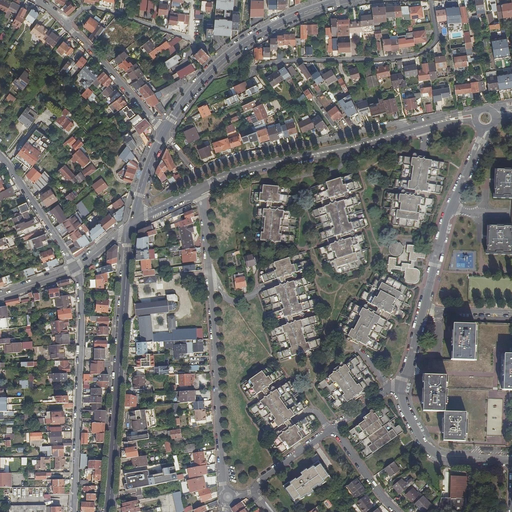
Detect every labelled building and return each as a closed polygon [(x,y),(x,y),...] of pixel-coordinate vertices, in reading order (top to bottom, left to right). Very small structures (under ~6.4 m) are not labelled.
[(4,0),(3,0),(0,0),(0,11),(1,9),(7,12),(12,3),(5,0),(4,0)] [(168,5),(169,1),(167,1),(163,0),(162,4),(159,4),(158,15),(161,15),(162,12),(163,13),(163,14),(167,15),(168,5)] [(233,10),(233,0),(216,0),(216,2),(216,9),(233,10)] [(268,0),(268,9),(277,10),(277,0),(268,0)] [(282,11),(287,9),(286,0),(277,0),(277,10),(277,14),(282,11)] [(478,10),(484,9),(482,0),(474,0),(476,12),(478,11),(478,10)] [(208,3),(208,1),(202,1),(202,4),(203,4),(202,10),(211,11),(212,3),(208,3)] [(252,3),(251,15),(263,16),(264,1),(255,1),(255,3),(252,3)] [(13,2),(12,3),(8,12),(5,17),(8,19),(12,11),(16,13),(20,6),(13,2)] [(13,23),(20,27),(25,20),(26,19),(23,18),(29,6),(24,3),(13,23)] [(64,12),(67,15),(69,14),(75,8),(74,7),(73,7),(71,5),(69,3),(66,5),(61,9),(64,12)] [(503,18),(508,17),(511,16),(511,4),(511,3),(501,5),(503,18)] [(380,21),(386,20),(386,17),(385,7),(385,6),(382,7),(383,8),(378,9),(380,21)] [(394,6),(385,7),(386,17),(395,16),(394,7),(394,6)] [(395,16),(395,18),(402,17),(402,15),(401,7),(401,6),(394,7),(395,16)] [(409,8),(411,19),(414,18),(420,17),(419,6),(409,8)] [(405,15),(405,16),(405,20),(411,19),(409,8),(409,7),(401,7),(402,15),(405,15)] [(459,7),(451,8),(451,10),(450,10),(451,13),(452,15),(448,16),(449,22),(451,22),(451,21),(455,20),(456,24),(461,23),(459,7)] [(378,9),(378,8),(372,8),(372,15),(373,22),(380,21),(378,9)] [(440,21),(447,20),(445,8),(441,9),(441,10),(438,11),(440,21)] [(26,19),(25,20),(32,24),(40,14),(33,9),(26,19)] [(175,24),(176,21),(184,22),(185,22),(185,23),(188,23),(189,18),(189,15),(170,12),(169,23),(175,24)] [(112,14),(107,13),(101,20),(105,23),(112,14)] [(360,25),(374,24),(373,22),(372,15),(364,16),(364,15),(360,15),(360,22),(360,25)] [(489,30),(500,29),(498,22),(494,23),(494,25),(492,25),(492,24),(493,24),(492,15),(487,15),(489,30)] [(87,31),(91,34),(98,24),(101,20),(95,16),(93,19),(90,18),(84,26),(88,29),(87,31)] [(215,20),(213,35),(231,36),(231,29),(232,20),(215,19),(215,20)] [(31,32),(42,40),(43,39),(49,31),(45,28),(43,28),(37,24),(31,32)] [(89,38),(94,42),(105,29),(105,28),(104,29),(99,26),(100,25),(98,24),(91,34),(89,38)] [(307,25),(307,34),(317,34),(317,25),(307,25)] [(337,36),(338,36),(343,36),(350,35),(349,33),(349,26),(338,27),(338,25),(337,25),(337,34),(337,35),(337,36)] [(116,49),(125,41),(115,31),(117,29),(114,26),(105,33),(112,41),(110,43),(116,49)] [(61,39),(50,30),(49,31),(43,39),(54,47),(61,39)] [(413,32),(414,43),(425,42),(423,31),(413,32)] [(406,46),(414,45),(414,43),(413,32),(406,33),(407,35),(405,35),(406,46)] [(161,40),(163,43),(173,35),(168,34),(167,35),(161,40)] [(289,45),(300,45),(300,39),(295,39),(295,34),(290,35),(289,45)] [(284,36),(277,36),(277,39),(277,45),(283,45),(283,46),(285,46),(286,45),(289,45),(290,35),(284,35),(284,36)] [(406,46),(405,35),(398,36),(400,47),(406,46)] [(466,53),(467,55),(472,54),(470,42),(473,42),(472,37),(469,38),(469,36),(464,37),(465,47),(466,53)] [(169,46),(170,46),(171,47),(173,46),(182,39),(178,37),(177,37),(167,43),(166,41),(157,47),(158,48),(152,52),(152,51),(149,53),(153,59),(156,57),(154,55),(160,50),(161,52),(165,49),(166,49),(167,48),(169,46)] [(392,51),(393,51),(391,40),(390,40),(390,39),(382,40),(384,50),(392,50),(392,51)] [(393,51),(400,50),(398,39),(391,40),(393,51)] [(484,51),(482,51),(483,53),(487,52),(491,51),(490,46),(490,47),(488,39),(483,40),(484,47),(483,48),(484,51)] [(148,53),(154,47),(148,40),(142,45),(144,47),(142,49),(143,51),(144,52),(146,50),(148,53)] [(64,42),(57,50),(63,54),(65,52),(69,56),(73,50),(64,42)] [(171,47),(166,50),(171,57),(177,54),(178,53),(173,46),(171,47)] [(209,56),(202,49),(193,56),(201,64),(205,60),(209,56)] [(263,57),(263,49),(254,49),(250,52),(249,67),(255,65),(253,59),(255,59),(255,60),(256,61),(256,59),(263,59),(263,57)] [(114,58),(119,64),(124,60),(128,57),(123,51),(114,58)] [(171,57),(162,63),(166,70),(181,60),(177,54),(171,57)] [(446,67),(445,56),(440,57),(440,56),(434,58),(436,69),(446,67)] [(455,67),(468,65),(468,62),(467,56),(454,57),(455,67)] [(87,61),(82,57),(68,75),(70,78),(79,67),(82,68),(87,61)] [(73,62),(70,59),(61,71),(57,76),(59,77),(61,74),(60,74),(62,72),(63,73),(64,71),(65,72),(73,62)] [(119,64),(118,65),(121,69),(123,67),(126,71),(132,66),(130,62),(128,64),(124,60),(119,64)] [(177,72),(180,79),(197,70),(193,63),(177,72)] [(417,71),(419,81),(430,79),(428,63),(422,64),(423,70),(417,71)] [(134,82),(143,76),(135,64),(132,66),(126,71),(134,82)] [(307,79),(311,76),(303,64),(299,66),(303,73),(307,79)] [(435,64),(428,65),(429,70),(431,80),(437,79),(435,64)] [(379,66),(375,67),(378,78),(390,75),(388,65),(382,66),(382,67),(379,68),(379,66)] [(82,84),(87,89),(88,88),(94,82),(98,78),(94,74),(95,74),(85,66),(79,74),(85,80),(82,84)] [(284,66),(278,70),(281,74),(284,79),(285,80),(286,82),(292,77),(286,70),(284,66)] [(291,66),(286,70),(292,77),(297,73),(291,66)] [(511,84),(511,77),(508,78),(508,75),(510,75),(509,67),(506,67),(506,66),(505,66),(505,67),(504,68),(506,78),(503,79),(503,75),(502,75),(504,88),(510,87),(510,85),(511,84)] [(374,86),(375,88),(380,87),(378,78),(375,67),(365,70),(369,88),(374,86)] [(352,81),(360,78),(357,68),(349,70),(352,81)] [(161,79),(169,74),(167,70),(158,75),(161,79)] [(266,78),(272,87),(284,79),(281,74),(278,70),(266,78)] [(321,76),(327,85),(336,78),(331,70),(328,72),(328,73),(326,74),(326,73),(321,76)] [(311,76),(313,78),(316,83),(317,84),(323,80),(318,71),(311,76)] [(14,82),(24,90),(30,81),(27,79),(30,75),(24,72),(20,78),(18,76),(14,82)] [(98,78),(94,82),(95,84),(96,84),(99,87),(102,83),(108,77),(105,74),(104,72),(98,78)] [(407,86),(406,80),(403,80),(402,74),(398,75),(400,87),(407,86)] [(132,83),(136,90),(138,89),(146,84),(151,80),(150,80),(149,81),(144,75),(143,76),(134,82),(132,83)] [(391,76),(394,89),(400,87),(398,75),(391,76)] [(484,89),(483,89),(483,84),(482,81),(478,75),(473,76),(472,75),(470,75),(471,84),(472,93),(478,92),(478,90),(484,89)] [(486,77),(488,91),(499,89),(497,76),(497,75),(486,77)] [(108,77),(102,83),(105,86),(103,88),(105,90),(108,87),(110,85),(112,83),(110,81),(111,80),(108,77)] [(342,78),(337,80),(341,87),(346,96),(350,94),(342,78)] [(284,79),(272,87),(274,89),(279,86),(278,84),(285,80),(284,79)] [(179,86),(175,82),(154,94),(144,99),(151,107),(153,105),(163,116),(165,112),(159,102),(157,99),(179,86)] [(245,82),(230,89),(234,96),(248,89),(245,82)] [(314,88),(318,94),(322,92),(317,84),(316,83),(311,86),(313,88),(314,88)] [(143,97),(144,99),(154,94),(146,84),(138,89),(143,95),(143,96),(143,97)] [(471,84),(455,85),(456,94),(463,94),(463,99),(465,98),(465,93),(470,93),(471,98),(473,98),(472,93),(471,84)] [(114,91),(112,88),(110,89),(108,87),(105,90),(103,92),(108,97),(109,96),(114,91)] [(432,87),(421,88),(422,93),(423,93),(423,97),(429,96),(428,92),(429,92),(430,97),(433,96),(432,90),(432,87)] [(309,88),(303,92),(309,99),(313,96),(311,94),(312,93),(309,88)] [(434,101),(438,101),(438,98),(442,98),(451,96),(449,88),(432,90),(433,96),(434,101)] [(121,95),(116,90),(114,91),(109,96),(113,100),(111,101),(112,102),(121,95)] [(379,90),(376,91),(371,92),(374,103),(383,100),(381,93),(380,93),(379,90)] [(91,96),(85,91),(81,95),(87,100),(88,99),(91,96)] [(337,100),(330,91),(327,93),(334,102),(337,100)] [(10,93),(6,99),(9,102),(11,99),(15,102),(17,99),(17,98),(10,93)] [(415,98),(405,100),(406,109),(422,106),(421,93),(415,94),(415,98)] [(127,105),(121,97),(109,106),(115,114),(127,105)] [(351,112),(356,110),(351,100),(349,101),(347,97),(338,102),(348,117),(353,114),(351,112)] [(395,98),(384,100),(387,113),(391,112),(391,114),(394,113),(394,111),(397,110),(395,98)] [(242,106),(244,110),(249,108),(254,106),(255,107),(262,104),(263,104),(261,101),(258,103),(255,105),(254,102),(256,102),(255,100),(242,106)] [(364,115),(367,114),(371,113),(367,101),(355,104),(360,116),(364,115)] [(263,119),(268,117),(262,104),(255,107),(253,108),(255,114),(258,121),(263,119)] [(29,113),(32,109),(28,106),(18,119),(21,121),(22,120),(27,123),(25,125),(28,128),(35,118),(29,113)] [(116,115),(119,119),(126,113),(130,119),(135,115),(131,109),(130,110),(127,106),(116,115)] [(327,113),(333,121),(339,117),(339,119),(343,116),(336,106),(327,113)] [(65,108),(55,121),(69,132),(74,125),(65,117),(70,111),(65,108)] [(200,111),(203,118),(211,114),(208,108),(200,111)] [(327,113),(324,108),(321,110),(325,115),(333,126),(336,124),(333,121),(327,113)] [(39,115),(32,109),(29,113),(35,118),(36,118),(39,115)] [(14,113),(13,112),(12,112),(11,114),(8,111),(2,119),(0,121),(4,124),(10,116),(11,116),(14,113)] [(250,116),(253,124),(258,121),(255,114),(250,116)] [(143,120),(139,115),(131,121),(135,126),(143,120)] [(270,141),(280,138),(279,137),(276,124),(273,115),(268,117),(263,119),(270,141)] [(311,120),(310,118),(309,118),(307,115),(302,118),(303,120),(302,120),(302,121),(298,123),(303,132),(315,127),(311,120)] [(327,128),(318,115),(311,120),(315,127),(316,126),(319,130),(322,128),(323,129),(324,128),(325,129),(327,128)] [(137,132),(141,137),(144,134),(143,132),(144,132),(147,129),(151,125),(148,122),(145,119),(143,120),(135,126),(134,127),(137,132)] [(253,124),(256,132),(260,144),(270,141),(263,119),(258,121),(253,124)] [(294,122),(285,124),(286,125),(288,134),(293,133),(293,132),(296,131),(296,132),(297,132),(294,122)] [(189,143),(200,138),(193,123),(186,126),(188,130),(191,128),(191,129),(184,132),(187,138),(185,139),(185,140),(186,144),(189,143)] [(283,135),(284,135),(288,134),(286,125),(281,127),(282,127),(281,127),(280,123),(276,124),(279,137),(283,136),(283,135)] [(224,127),(226,134),(235,130),(233,124),(224,127)] [(53,140),(37,128),(15,158),(30,169),(53,140)] [(138,146),(144,142),(141,137),(137,132),(131,136),(137,145),(138,146)] [(253,133),(251,134),(254,141),(255,141),(256,144),(256,143),(258,147),(261,146),(260,144),(256,132),(253,133)] [(131,136),(129,133),(122,138),(130,150),(131,150),(132,151),(136,148),(135,147),(137,145),(131,136)] [(228,139),(231,147),(240,144),(238,136),(228,139)] [(67,141),(63,144),(65,146),(68,143),(71,146),(76,141),(73,137),(67,141)] [(228,139),(228,138),(213,143),(216,153),(231,147),(228,139)] [(82,146),(85,144),(80,139),(74,146),(78,150),(82,146)] [(203,145),(197,147),(202,159),(211,155),(210,150),(211,149),(210,145),(205,147),(204,143),(202,144),(203,145)] [(78,150),(87,159),(89,157),(85,153),(86,151),(82,146),(78,150)] [(170,171),(175,167),(173,161),(167,148),(165,153),(162,159),(170,171)] [(73,157),(71,159),(75,163),(77,160),(84,168),(87,165),(86,164),(89,162),(89,163),(90,162),(87,159),(78,150),(77,151),(74,155),(72,156),(73,157)] [(432,207),(433,200),(428,199),(429,193),(440,194),(441,187),(437,186),(439,170),(443,171),(444,163),(426,160),(425,159),(425,157),(416,156),(416,155),(415,154),(414,154),(413,154),(412,155),(412,156),(413,157),(413,158),(413,159),(399,157),(398,164),(403,165),(400,181),(396,180),(395,188),(403,189),(403,191),(401,192),(401,193),(401,194),(402,195),(387,193),(386,201),(391,202),(389,217),(393,218),(392,226),(420,230),(421,222),(425,222),(427,207),(432,207)] [(171,184),(176,181),(172,175),(170,171),(162,159),(161,161),(159,165),(168,178),(171,184)] [(131,160),(127,164),(128,166),(127,167),(128,168),(129,167),(137,170),(139,165),(131,160)] [(59,170),(69,182),(75,176),(65,165),(59,170)] [(86,179),(96,171),(92,165),(81,173),(86,179)] [(156,172),(162,181),(166,187),(166,188),(171,184),(168,178),(159,165),(157,169),(156,172)] [(128,168),(127,170),(127,171),(123,170),(117,173),(133,179),(137,170),(129,167),(128,168)] [(52,180),(51,178),(45,171),(41,175),(33,168),(27,175),(35,182),(33,184),(39,191),(52,180)] [(511,170),(511,171),(510,171),(504,171),(504,170),(497,170),(496,176),(495,183),(495,190),(494,190),(494,197),(503,197),(503,196),(510,196),(510,197),(511,197),(511,170)] [(69,182),(71,185),(77,180),(80,184),(86,179),(81,173),(80,172),(75,176),(69,182)] [(176,181),(177,182),(182,179),(178,172),(172,175),(176,181)] [(117,173),(117,174),(120,179),(132,183),(132,181),(133,179),(117,173)] [(347,193),(360,188),(358,181),(352,183),(350,175),(316,186),(318,194),(314,195),(316,203),(321,201),(323,207),(312,211),(314,218),(319,217),(324,232),(319,233),(322,241),(327,239),(329,246),(318,249),(320,256),(325,255),(330,270),(334,269),(336,276),(363,267),(361,260),(364,259),(360,244),(365,242),(362,235),(351,238),(350,236),(352,236),(353,236),(354,235),(354,233),(353,233),(352,232),(352,231),(366,226),(363,219),(358,220),(353,206),(358,204),(356,196),(346,200),(345,197),(346,198),(347,198),(348,197),(349,196),(348,195),(348,194),(347,194),(347,193)] [(108,187),(102,179),(92,186),(98,194),(108,187)] [(270,186),(261,185),(261,186),(262,186),(262,193),(260,193),(257,193),(256,201),(260,201),(259,209),(258,217),(262,217),(264,218),(262,233),(261,233),(258,232),(257,241),(293,243),(294,235),(289,235),(287,234),(289,219),(290,219),(293,220),(294,212),(282,211),(279,210),(280,203),(283,203),(292,204),(293,196),(289,196),(289,195),(288,195),(287,195),(287,187),(270,186)] [(0,192),(0,200),(14,194),(11,188),(5,190),(0,192)] [(48,206),(57,200),(50,190),(41,197),(43,201),(44,200),(48,206)] [(69,203),(78,195),(74,190),(66,198),(69,203)] [(121,201),(120,199),(111,205),(112,206),(113,206),(115,209),(120,206),(121,208),(125,205),(127,198),(125,198),(121,201)] [(17,213),(18,215),(30,210),(26,203),(18,206),(21,212),(17,213)] [(62,222),(67,218),(58,205),(49,211),(58,225),(62,222)] [(125,205),(121,208),(112,215),(116,221),(117,222),(122,221),(124,212),(125,205)] [(182,219),(183,221),(192,218),(194,217),(192,211),(184,214),(185,216),(184,216),(184,217),(184,218),(182,219)] [(30,219),(29,217),(28,216),(27,212),(23,214),(17,217),(14,219),(16,225),(21,223),(30,219)] [(73,215),(81,226),(84,224),(82,221),(76,213),(73,215)] [(104,234),(106,232),(105,230),(116,221),(112,215),(110,213),(89,231),(91,234),(89,235),(94,242),(104,234)] [(67,218),(62,222),(70,234),(77,229),(81,226),(73,215),(67,218)] [(192,224),(194,223),(192,218),(183,221),(180,222),(175,224),(177,229),(179,228),(181,227),(192,224)] [(16,225),(19,231),(35,225),(33,220),(21,224),(21,223),(16,225)] [(105,230),(106,232),(118,223),(117,222),(116,221),(105,230)] [(81,226),(86,233),(89,231),(84,224),(81,226)] [(194,231),(192,224),(181,227),(179,228),(184,250),(194,249),(190,231),(194,231)] [(487,253),(496,253),(496,252),(503,252),(503,254),(511,254),(511,252),(511,246),(511,247),(511,239),(511,232),(511,227),(504,227),(502,227),(497,227),(497,226),(489,226),(489,231),(488,231),(488,247),(487,247),(487,253)] [(140,235),(149,232),(148,229),(150,229),(150,227),(139,231),(139,232),(138,236),(140,235)] [(74,242),(82,236),(77,229),(70,234),(69,235),(74,242)] [(40,231),(23,237),(24,239),(34,235),(35,237),(42,235),(41,232),(43,232),(42,230),(41,231),(40,231)] [(138,238),(138,240),(140,240),(143,239),(154,236),(156,235),(154,231),(149,232),(140,235),(138,236),(138,238)] [(45,234),(29,240),(32,250),(48,244),(46,240),(47,240),(45,234)] [(86,234),(84,236),(89,243),(92,242),(86,234)] [(89,243),(84,236),(83,235),(82,236),(74,242),(77,245),(70,250),(73,254),(84,247),(89,243)] [(140,252),(149,251),(148,242),(154,242),(154,236),(143,239),(140,240),(138,240),(137,245),(137,252),(140,252)] [(0,251),(8,248),(6,243),(0,245),(0,251)] [(394,243),(392,244),(391,245),(390,246),(389,248),(390,250),(390,251),(391,252),(392,254),(393,254),(394,255),(396,255),(397,255),(398,254),(399,254),(400,253),(401,251),(402,249),(401,248),(401,246),(401,245),(400,244),(398,244),(397,243),(395,243),(394,243)] [(115,245),(107,252),(107,257),(107,260),(107,266),(112,265),(117,263),(118,247),(115,245)] [(409,261),(412,261),(415,261),(417,262),(417,258),(425,259),(426,252),(419,251),(418,253),(414,253),(415,246),(408,245),(407,252),(410,253),(409,261)] [(85,251),(86,250),(84,247),(73,254),(75,258),(85,251)] [(40,253),(44,263),(46,262),(50,261),(54,259),(51,249),(40,253)] [(155,259),(154,250),(149,251),(140,252),(137,252),(136,256),(136,262),(141,261),(150,260),(151,260),(155,259)] [(196,261),(196,258),(195,254),(183,256),(183,263),(196,261)] [(324,338),(319,339),(314,325),(318,323),(316,316),(302,320),(300,313),(318,306),(316,299),(312,300),(307,285),(311,284),(309,277),(296,281),(294,274),(311,268),(309,260),(304,262),(301,254),(264,266),(267,274),(262,275),(265,284),(279,279),(281,286),(263,292),(265,299),(269,298),(274,313),(270,314),(272,321),(287,317),(289,325),(270,331),(272,338),(277,337),(282,352),(277,353),(280,361),(326,345),(324,338)] [(248,267),(257,265),(255,257),(254,255),(245,257),(248,267)] [(391,272),(392,269),(392,265),(396,266),(397,258),(389,258),(389,265),(385,264),(384,271),(391,272)] [(141,261),(142,272),(143,271),(151,271),(150,260),(141,261)] [(416,269),(414,269),(409,268),(409,265),(409,264),(402,263),(402,268),(401,271),(405,272),(405,274),(406,274),(406,278),(405,278),(404,279),(404,280),(405,281),(406,283),(407,283),(409,284),(410,283),(413,283),(413,284),(415,284),(417,284),(418,283),(419,282),(419,280),(419,279),(418,279),(419,275),(420,275),(420,274),(420,273),(419,272),(418,270),(417,270),(416,269)] [(107,266),(97,269),(98,275),(99,275),(107,273),(113,272),(112,265),(107,266)] [(26,277),(28,276),(33,274),(31,267),(24,270),(26,277)] [(108,283),(107,273),(99,275),(96,276),(97,289),(104,288),(104,283),(108,283)] [(2,286),(12,282),(10,275),(4,277),(0,278),(0,286),(2,286)] [(377,352),(381,345),(376,343),(384,329),(388,331),(392,324),(387,322),(391,315),(401,320),(405,313),(400,311),(408,297),(404,295),(408,288),(383,275),(379,282),(375,280),(368,294),(364,291),(360,298),(368,303),(367,305),(365,305),(364,306),(364,307),(364,308),(365,309),(365,310),(351,302),(348,309),(352,312),(344,326),(340,323),(336,330),(350,337),(349,339),(348,338),(347,338),(347,339),(347,341),(347,342),(349,342),(349,341),(350,341),(357,344),(358,342),(377,352)] [(155,276),(144,277),(145,284),(157,283),(156,276),(155,276)] [(245,277),(236,279),(235,279),(236,288),(247,287),(245,277)] [(73,283),(73,281),(70,279),(58,282),(59,287),(73,283)] [(49,290),(51,298),(56,298),(64,296),(63,292),(59,293),(58,288),(49,290)] [(56,298),(58,310),(63,309),(70,308),(68,300),(67,300),(66,296),(64,296),(56,298)] [(97,300),(96,311),(111,312),(112,307),(108,307),(109,301),(97,300)] [(138,316),(146,315),(169,313),(169,311),(173,311),(174,310),(175,309),(176,308),(176,307),(176,305),(175,304),(175,303),(173,302),(172,302),(168,302),(167,301),(134,305),(136,316),(138,316)] [(65,319),(65,320),(69,319),(72,319),(71,315),(73,315),(72,308),(70,308),(63,309),(63,311),(58,312),(60,320),(65,319)] [(146,315),(138,316),(141,343),(154,341),(154,342),(166,342),(193,340),(199,340),(198,336),(197,329),(176,330),(175,317),(169,317),(170,334),(153,335),(151,316),(146,317),(146,315)] [(98,321),(98,322),(100,322),(100,327),(108,327),(109,327),(109,317),(91,316),(90,321),(98,321)] [(65,320),(52,321),(54,334),(56,334),(68,332),(67,326),(67,325),(66,326),(65,320)] [(453,361),(475,361),(476,325),(454,325),(453,361)] [(98,328),(97,336),(108,335),(108,334),(110,334),(111,331),(108,331),(108,327),(100,327),(100,328),(98,328)] [(56,334),(57,345),(64,345),(69,345),(68,332),(56,334)] [(179,354),(187,353),(192,353),(204,352),(203,340),(199,340),(193,340),(166,342),(166,348),(175,348),(175,359),(179,359),(179,354)] [(10,344),(6,344),(7,354),(21,353),(20,343),(14,343),(10,344)] [(147,357),(146,343),(136,344),(136,357),(147,357)] [(57,345),(50,346),(51,358),(64,357),(64,345),(57,345)] [(105,349),(94,349),(94,359),(105,360),(105,349)] [(318,384),(323,391),(327,388),(336,400),(332,403),(336,410),(353,398),(355,401),(362,395),(362,396),(363,396),(364,396),(365,395),(365,394),(365,393),(364,392),(363,392),(362,391),(376,381),(358,356),(359,356),(357,353),(352,356),(353,357),(344,363),(343,362),(342,362),(341,362),(340,362),(340,363),(340,364),(340,365),(333,370),(335,372),(318,384)] [(68,361),(55,361),(55,366),(59,366),(59,372),(70,372),(69,367),(68,367),(68,361)] [(91,374),(100,375),(103,375),(105,361),(92,361),(91,374)] [(169,369),(169,366),(165,366),(154,367),(155,376),(169,375),(169,372),(169,369)] [(283,376),(278,369),(274,373),(269,366),(246,383),(250,389),(249,390),(246,393),(251,399),(256,396),(260,402),(251,408),(256,415),(258,413),(260,412),(264,418),(268,425),(267,426),(265,427),(269,434),(276,429),(280,426),(284,433),(279,436),(269,443),(274,449),(277,448),(278,447),(282,453),(312,432),(307,426),(309,425),(311,423),(307,417),(295,425),(291,419),(306,407),(302,401),(298,403),(297,404),(293,398),(288,392),(289,391),(293,388),(289,382),(277,390),(272,393),(268,387),(272,384),(283,376)] [(67,373),(50,374),(50,378),(54,378),(54,382),(67,382),(67,373)] [(190,374),(179,375),(180,385),(180,386),(187,385),(192,385),(192,378),(190,378),(190,374)] [(425,375),(423,411),(444,411),(446,411),(447,376),(425,375)] [(145,376),(143,376),(133,377),(134,390),(145,390),(145,376)] [(18,389),(28,389),(28,382),(28,381),(18,381),(18,389)] [(272,393),(277,390),(276,389),(276,388),(276,387),(276,386),(275,386),(274,386),(273,386),(272,384),(268,387),(272,393)] [(194,391),(180,392),(180,403),(193,402),(195,402),(194,391)] [(131,407),(135,407),(136,398),(132,396),(132,395),(126,395),(125,401),(125,407),(131,407)] [(205,409),(204,401),(195,402),(193,402),(194,410),(195,410),(205,409)] [(372,415),(369,417),(349,431),(353,438),(357,435),(366,448),(362,451),(367,457),(402,432),(398,426),(394,429),(386,417),(386,415),(390,413),(385,406),(374,414),(373,413),(374,413),(374,412),(373,410),(372,410),(371,410),(370,411),(370,412),(370,413),(372,415)] [(208,416),(207,409),(205,409),(195,410),(196,416),(196,418),(206,416),(208,416)] [(82,423),(90,423),(93,423),(105,423),(106,411),(101,411),(92,410),(83,410),(83,413),(90,413),(90,412),(96,412),(95,421),(94,421),(94,420),(91,419),(82,419),(82,423)] [(131,412),(132,421),(146,419),(145,410),(131,412)] [(447,411),(446,411),(444,411),(443,441),(465,441),(466,440),(466,412),(447,411)] [(132,421),(134,432),(136,431),(147,430),(146,419),(132,421)] [(205,425),(205,421),(197,422),(192,423),(180,424),(176,425),(174,425),(151,429),(151,431),(196,423),(197,426),(204,425),(205,425)] [(95,427),(95,434),(104,434),(105,427),(105,423),(93,423),(93,427),(95,427)] [(280,426),(276,429),(277,431),(277,432),(276,432),(277,433),(277,434),(278,435),(279,435),(279,436),(284,433),(280,426)] [(47,427),(47,432),(47,435),(50,435),(50,443),(62,442),(61,428),(50,428),(50,427),(47,427)] [(167,431),(168,436),(170,436),(171,438),(173,438),(174,439),(181,438),(180,429),(167,431)] [(31,433),(31,447),(42,447),(42,443),(44,443),(44,440),(42,440),(42,433),(31,433)] [(96,443),(103,443),(104,437),(104,434),(95,434),(95,435),(97,435),(96,443)] [(184,453),(194,451),(193,443),(183,445),(184,453)] [(125,448),(125,450),(125,451),(121,452),(121,453),(120,459),(127,458),(133,457),(138,456),(136,446),(125,448)] [(204,461),(203,452),(193,453),(188,454),(190,468),(195,467),(205,465),(206,465),(206,461),(204,461)] [(288,482),(283,486),(295,503),(301,499),(301,498),(307,494),(308,495),(313,491),(312,489),(317,485),(318,486),(324,482),(325,483),(331,478),(318,461),(320,459),(316,453),(309,458),(314,464),(312,465),(312,466),(307,470),(306,468),(300,473),(302,475),(296,479),(295,478),(289,482),(288,482)] [(101,469),(102,461),(89,461),(88,461),(88,458),(86,457),(86,454),(81,454),(80,469),(85,469),(85,466),(88,466),(88,468),(86,468),(86,469),(93,469),(96,469),(101,469)] [(131,462),(132,467),(132,468),(148,466),(146,455),(138,456),(133,457),(134,462),(131,462)] [(50,463),(50,457),(43,457),(40,457),(40,460),(36,460),(36,465),(34,465),(34,470),(39,470),(45,470),(45,463),(50,463)] [(393,462),(384,469),(390,477),(399,471),(393,462)] [(190,468),(188,468),(189,478),(198,476),(206,474),(205,465),(195,467),(190,468)] [(177,480),(177,478),(176,476),(175,471),(174,466),(162,468),(163,472),(148,474),(147,468),(124,472),(126,481),(124,482),(126,490),(140,488),(177,480)] [(12,473),(0,473),(0,487),(8,488),(12,488),(12,473)] [(449,498),(448,498),(448,499),(465,499),(466,490),(467,490),(467,486),(466,486),(466,477),(449,477),(449,498)] [(188,481),(191,492),(204,489),(201,478),(188,481)] [(365,491),(356,479),(346,486),(355,499),(365,491)] [(393,486),(399,494),(407,487),(401,479),(393,486)] [(140,488),(126,490),(126,494),(131,493),(133,501),(137,500),(142,499),(140,488)] [(208,488),(198,491),(201,502),(206,501),(205,499),(207,499),(211,498),(208,488)] [(406,495),(412,502),(419,495),(413,489),(406,495)] [(180,491),(172,493),(175,511),(179,511),(184,510),(183,508),(180,491)] [(370,502),(365,496),(355,503),(361,511),(365,511),(372,507),(368,503),(370,502)] [(414,505),(421,511),(424,511),(428,508),(431,505),(423,497),(414,505)] [(448,498),(441,498),(438,511),(446,511),(465,511),(465,499),(448,499),(448,498)] [(138,511),(140,511),(137,500),(133,501),(122,504),(123,508),(121,508),(122,511),(138,511)] [(242,500),(235,505),(231,508),(233,511),(239,511),(240,511),(243,509),(246,507),(247,507),(242,500)] [(82,502),(81,511),(94,511),(95,503),(82,502)]
